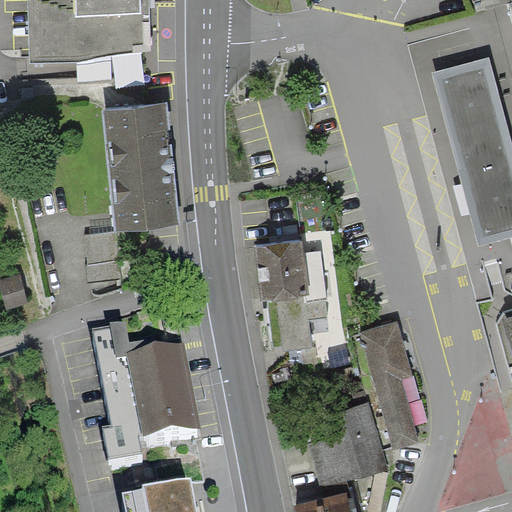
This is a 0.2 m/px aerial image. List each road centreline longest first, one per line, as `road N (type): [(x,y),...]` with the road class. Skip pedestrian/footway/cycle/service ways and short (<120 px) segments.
road 1 (tertiary): [(207,0),(221,284)]
road 2 (tertiary): [(221,284),(263,511)]
road 3 (residential): [(0,347),(221,284)]
